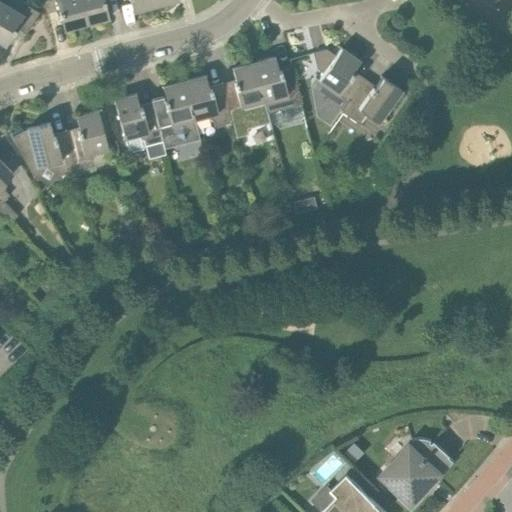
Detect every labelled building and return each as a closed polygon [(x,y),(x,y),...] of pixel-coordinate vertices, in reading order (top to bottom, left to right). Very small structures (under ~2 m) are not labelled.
[(64,30),(86,24),(80,0),(43,0),(46,13),(59,10),(64,30)] [(80,0),(86,24),(109,18),(104,0),(80,0)] [(129,0),(133,12),(155,6),(153,0),(129,0)] [(3,3),(0,7),(0,42),(5,45),(16,28),(26,34),(39,12),(28,6),(23,15),(3,3)] [(341,111),(362,81),(352,75),(351,71),(353,70),(359,61),(341,48),(335,56),(326,50),(313,53),(318,68),(323,73),(318,80),(319,80),(314,87),(316,93),(326,100),(326,101),(341,111)] [(275,57),(253,62),(263,100),(264,100),(266,107),(279,103),(278,100),(279,100),(282,102),(284,108),(302,103),(292,64),(291,64),(292,68),(281,71),(277,69),(278,68),(275,57)] [(269,122),(263,100),(253,62),(232,68),(235,79),(236,80),(234,83),(223,86),(222,82),(222,83),(232,122),(243,119),(246,128),(269,122)] [(232,122),(222,83),(221,83),(222,87),(211,90),(208,88),(208,86),(205,75),(184,81),(194,119),(208,115),(209,119),(213,121),(214,127),(232,122)] [(362,81),(341,111),(358,124),(366,113),(378,122),(401,90),(382,77),(375,86),(376,87),(371,88),(362,82),(365,78),(364,78),(362,81)] [(194,119),(184,81),(163,87),(166,98),(167,99),(164,102),(154,105),(153,101),(152,101),(152,105),(162,141),(180,136),(179,130),(181,126),(180,122),(194,119)] [(162,141),(152,105),(142,108),(138,106),(139,105),(136,94),(114,100),(124,137),(125,137),(129,152),(144,148),(143,146),(162,141)] [(65,131),(66,135),(75,170),(93,165),(92,159),(94,156),(93,152),(108,148),(98,110),(76,116),(79,127),(80,128),(78,131),(67,134),(66,130),(65,131)] [(75,170),(66,135),(55,137),(51,135),(52,134),(49,123),(27,128),(37,166),(51,162),(52,166),(56,169),(58,174),(75,170)] [(0,213),(10,223),(17,215),(3,201),(9,195),(5,191),(5,187),(2,184),(13,173),(0,160),(0,213)] [(313,197),(293,203),(296,214),(316,208),(313,197)] [(242,228),(255,225),(253,214),(240,217),(242,228)] [(128,262),(146,258),(136,217),(124,220),(127,233),(122,234),(128,262)] [(221,228),(213,222),(206,234),(214,239),(221,228)] [(178,249),(191,246),(188,232),(174,236),(178,249)] [(52,293),(64,281),(52,269),(40,280),(52,293)] [(432,443),(431,442),(432,440),(421,438),(411,439),(413,446),(398,462),(397,460),(383,475),(394,485),(391,488),(389,487),(388,487),(400,498),(401,497),(399,495),(402,492),(412,502),(426,488),(424,486),(437,472),(441,476),(454,461),(450,457),(451,456),(434,441),(432,443)] [(383,511),(385,511),(353,479),(322,511),(323,511),(383,511)] [(327,505),(337,488),(328,482),(317,500),(327,505)]
